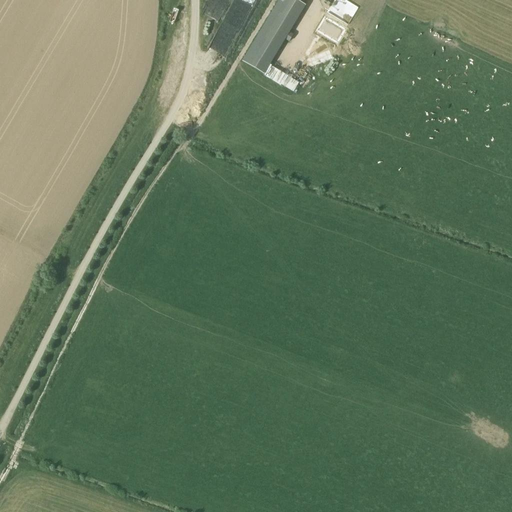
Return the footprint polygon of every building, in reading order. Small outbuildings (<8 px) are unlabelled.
[(208,0),(202,15),(222,24),(232,0),(208,0)] [(265,0),(230,60),(251,73),(293,3),(287,0),(265,0)] [(321,15),(280,83),(301,96),(342,27),(321,15)] [(225,19),(211,52),(226,59),(241,26),(225,19)] [(336,50),(334,61),(339,63),(342,51),(336,50)]
